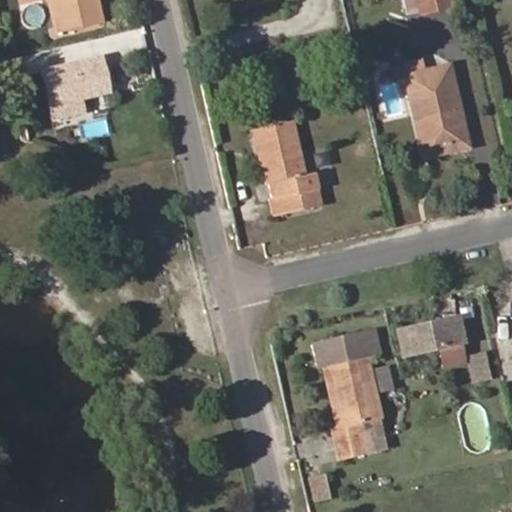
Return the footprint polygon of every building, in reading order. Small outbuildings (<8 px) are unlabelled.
[(101,23),(95,0),(50,0),(58,33),(101,23)] [(448,0),(417,0),(421,14),(450,7),(448,0)] [(108,92),(100,59),(43,72),(54,119),(83,113),(80,98),(108,92)] [(466,142),(448,66),(404,77),(413,116),(418,115),(427,151),(466,142)] [(28,100),(26,91),(16,93),(18,101),(28,100)] [(427,151),(418,115),(413,116),(423,157),(467,147),(466,142),(427,151)] [(319,206),(311,173),(303,175),(291,121),(253,130),(259,160),(265,158),(267,167),(261,168),(265,185),(269,185),(272,200),(275,199),(279,216),(319,206)] [(279,216),(275,199),(272,200),(268,201),(272,217),(279,216)] [(477,315),(473,299),(458,302),(462,319),(477,315)] [(463,343),(457,317),(395,331),(401,357),(463,343)] [(380,419),(365,356),(377,353),(372,331),(311,345),(317,367),(323,366),(336,427),(331,428),(338,461),(365,455),(365,453),(384,448),(377,419),(380,419)] [(489,377),(484,355),(468,359),(474,381),(489,377)] [(373,367),(378,391),(391,389),(387,365),(373,367)] [(328,499),(322,474),(309,478),(314,502),(328,499)]
